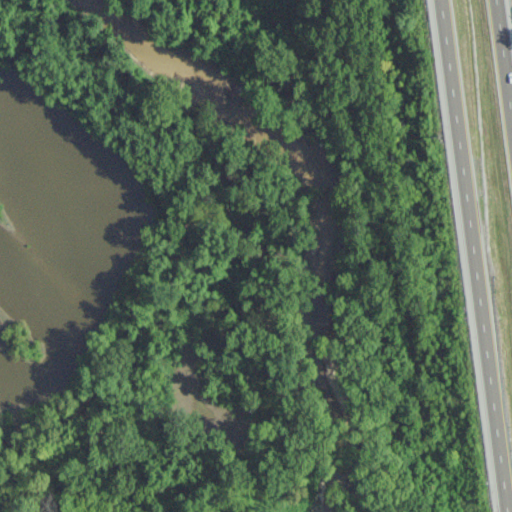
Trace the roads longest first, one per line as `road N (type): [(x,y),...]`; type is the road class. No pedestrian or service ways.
road 1 (motorway): [(438,0),(504,511)]
road 2 (motorway): [(511,140),(494,0)]
